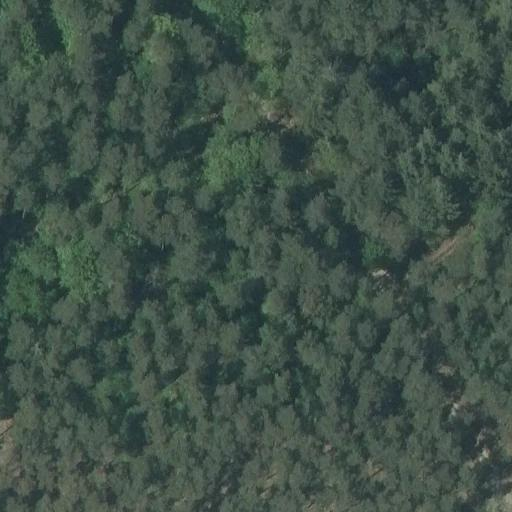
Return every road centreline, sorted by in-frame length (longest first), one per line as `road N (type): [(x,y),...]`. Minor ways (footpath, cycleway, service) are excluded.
road 1 (track): [(506,511),(193,0)]
road 2 (track): [(381,301),(511,192)]
